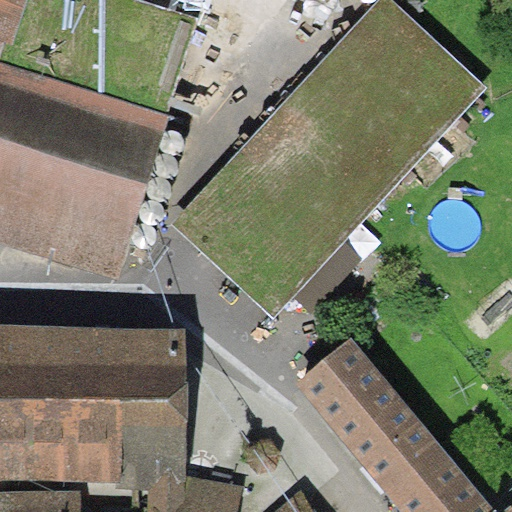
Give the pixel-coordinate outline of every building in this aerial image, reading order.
[(0,0),(0,49),(3,40),(13,43),(27,0),(0,0)] [(139,0),(27,0),(13,43),(3,40),(0,49),(0,60),(167,114),(198,19),(139,0)] [(274,317),(488,87),(393,0),(380,0),(173,224),(274,317)] [(167,114),(0,60),(0,241),(118,279),(171,115),(167,114)] [(185,327),(0,322),(0,478),(118,481),(118,488),(149,489),(185,490),(185,474),(185,327)] [(497,511),(493,508),(352,337),(297,383),(403,511),(497,511)] [(237,511),(241,488),(185,474),(185,490),(149,489),(147,505),(156,505),(155,511),(237,511)] [(313,511),(301,489),(273,511),(313,511)] [(80,511),(80,492),(0,492),(0,511),(80,511)]
